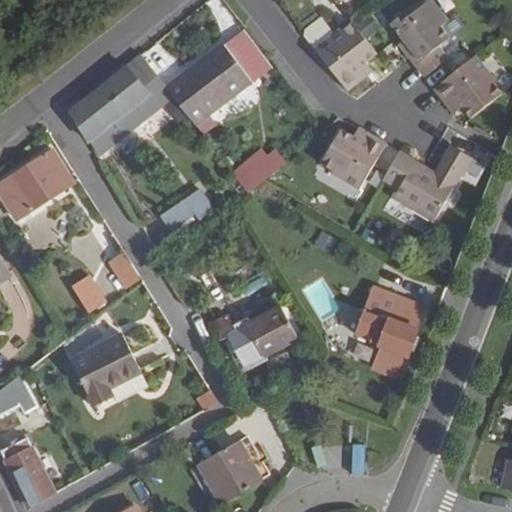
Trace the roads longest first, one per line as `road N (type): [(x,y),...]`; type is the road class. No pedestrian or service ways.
road 1 (residential): [(44,97),(231,404),(41,511)]
road 2 (residential): [(511,230),(406,496)]
road 3 (residential): [(252,0),(349,110),(413,109)]
road 4 (residential): [(167,0),(44,97)]
road 5 (residential): [(406,496),(334,490),(285,511)]
